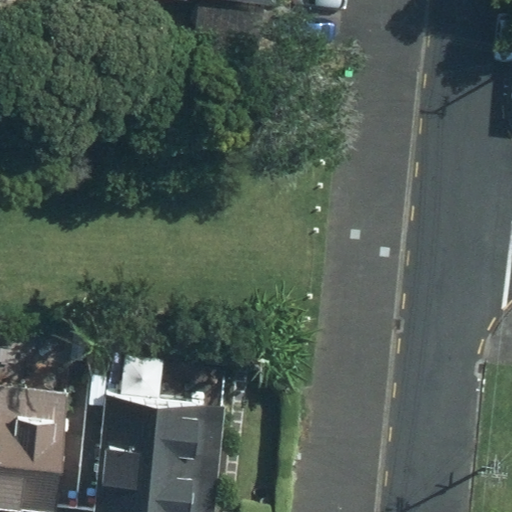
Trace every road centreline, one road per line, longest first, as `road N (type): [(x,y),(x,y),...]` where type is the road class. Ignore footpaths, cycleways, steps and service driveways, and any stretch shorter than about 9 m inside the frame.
road 1 (residential): [(454,218),(425,511)]
road 2 (residential): [(476,0),(454,218)]
